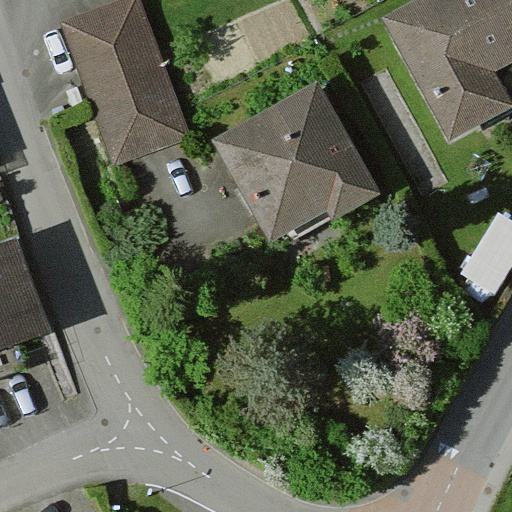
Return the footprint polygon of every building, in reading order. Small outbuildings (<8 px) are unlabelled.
[(511,71),(511,0),(424,0),(422,1),(425,8),(378,35),(445,155),(508,119),(489,85),(511,71)] [(61,34),(114,179),(190,151),(137,6),(61,34)] [(371,211),(306,101),(205,159),(264,261),(322,227),(327,237),(371,211)] [(511,210),(497,205),(474,270),(505,281),(511,262),(511,210)] [(20,250),(0,256),(0,377),(38,364),(31,344),(50,337),(20,250)]
